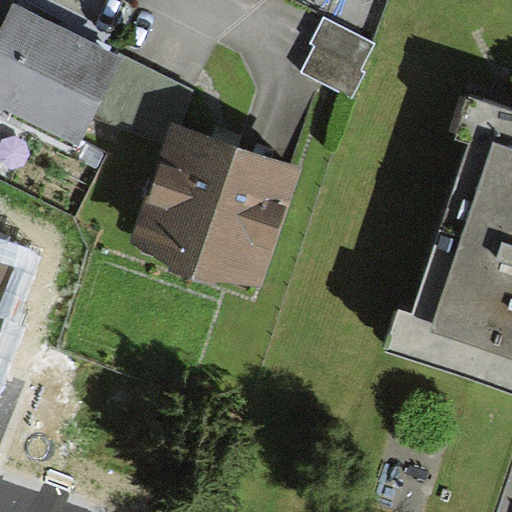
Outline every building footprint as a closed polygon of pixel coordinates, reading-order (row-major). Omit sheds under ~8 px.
[(183,95),(20,6),(0,42),(0,102),(78,145),(99,105),(159,138),(183,95)] [(375,42),(326,20),(301,76),(350,97),(375,42)] [(372,352),(511,399),(511,117),(453,98),(439,140),(454,145),(396,315),(386,311),(372,352)] [(179,133),(145,239),(263,277),(298,172),(179,133)] [(0,383),(23,327),(15,324),(41,258),(0,241),(0,383)]
